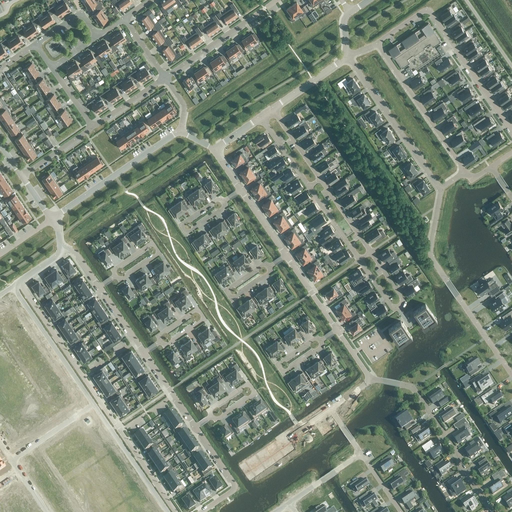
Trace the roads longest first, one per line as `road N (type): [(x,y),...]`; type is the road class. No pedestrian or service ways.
road 1 (residential): [(439,188),(433,263),(511,375)]
road 2 (residential): [(380,43),(429,12),(511,131)]
road 3 (residential): [(372,379),(410,386),(492,511)]
road 4 (residential): [(347,56),(439,188)]
road 5 (residential): [(180,132),(51,218)]
road 6 (residential): [(465,171),(380,43)]
road 7 (residential): [(100,401),(20,284)]
road 8 (residential): [(164,77),(276,0)]
road 9 (residential): [(175,511),(100,401)]
road 10 (residential): [(359,259),(398,306),(401,297),(370,252)]
